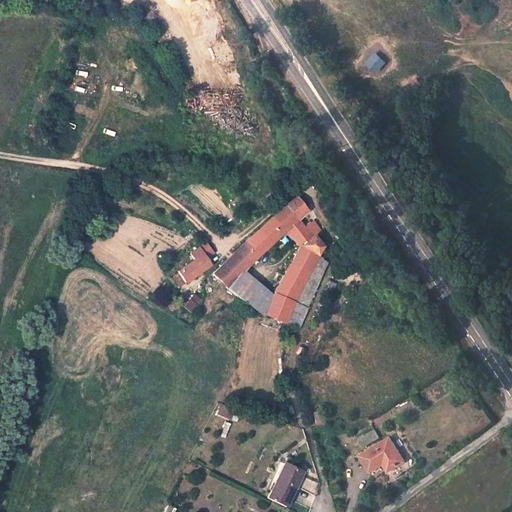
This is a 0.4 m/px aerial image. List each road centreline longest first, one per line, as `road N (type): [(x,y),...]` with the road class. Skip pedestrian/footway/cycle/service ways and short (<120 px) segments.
road 1 (secondary): [(511,395),(251,0)]
road 2 (track): [(213,239),(143,183),(0,154)]
road 3 (residential): [(511,412),(383,511)]
